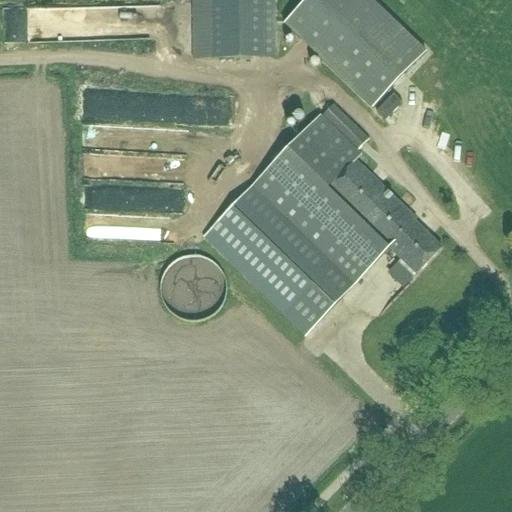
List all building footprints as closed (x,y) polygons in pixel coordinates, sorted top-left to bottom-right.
[(368,0),(308,0),(284,26),(373,111),(426,55),(368,0)] [(275,60),(275,2),(192,3),(192,61),(275,60)] [(135,37),(133,7),(38,12),(39,23),(19,24),(20,43),(135,37)] [(161,89),(102,92),(103,114),(162,111),(161,89)] [(173,103),(175,117),(195,114),(194,100),(173,103)] [(369,141),(333,107),(322,118),(321,117),(204,239),(307,338),(391,251),(416,276),(444,248),(356,163),(362,157),(358,153),(369,141)] [(226,298),(226,292),(226,284),(224,278),(218,268),(214,265),(206,261),(198,259),(192,259),(183,260),(175,264),(166,273),(161,284),(160,293),(161,298),(165,308),(170,315),(177,319),(185,323),(188,324),(194,324),(203,323),(209,320),(219,312),(224,303),(226,298)]
